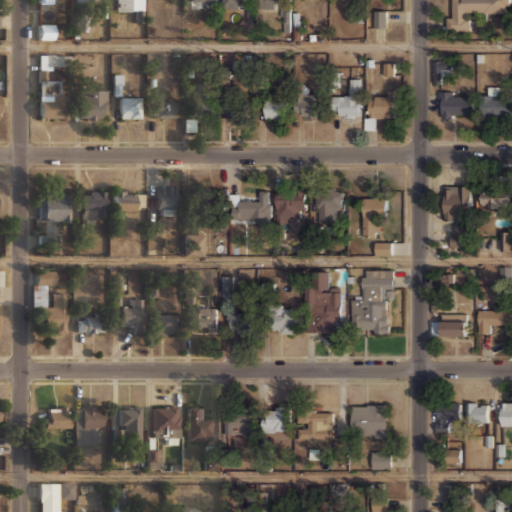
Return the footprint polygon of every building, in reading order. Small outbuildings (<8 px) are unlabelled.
[(107,0),(98,0),(98,15),(107,15),(107,0)] [(133,0),(113,0),(113,10),(133,10),(133,0)] [(205,0),(206,9),(217,8),(216,0),(205,0)] [(245,0),(221,0),(221,8),(245,8),(245,0)] [(258,0),(258,8),(276,8),(276,0),(258,0)] [(447,30),(468,30),(468,12),(509,12),(509,0),(454,0),(454,11),(447,11),(447,30)] [(374,27),(387,27),(387,10),(374,10),(374,27)] [(53,23),(37,23),(37,38),(53,38),(53,23)] [(39,119),(61,118),(61,79),(48,79),(48,64),(68,64),(68,54),(38,54),(39,119)] [(450,74),(450,62),(434,62),(434,74),(450,74)] [(384,76),(395,75),(394,63),(383,63),(384,76)] [(332,107),(339,107),(339,117),(359,117),(360,78),(350,78),(350,96),(332,95),(332,107)] [(191,117),(212,117),(212,79),(191,79),(191,117)] [(105,119),(105,89),(80,89),(80,119),(105,119)] [(395,119),(395,89),(385,89),(385,98),(365,98),(365,119),(395,119)] [(295,115),(322,115),(322,91),(295,91),(295,115)] [(464,98),(464,91),(441,91),(441,117),(462,117),(462,111),(473,111),(473,98),(464,98)] [(511,94),(480,94),(480,117),(511,117),(511,94)] [(139,96),(119,96),(119,118),(139,118),(139,96)] [(151,117),(174,117),(174,96),(151,96),(151,117)] [(228,119),(247,119),(247,98),(228,98),(228,119)] [(265,117),(286,117),(286,98),(265,98),(265,117)] [(155,215),(175,215),(175,183),(155,183),(155,215)] [(470,185),(443,185),(443,219),(470,219),(470,185)] [(509,207),(509,188),(481,188),(481,207),(509,207)] [(104,189),(81,189),(81,217),(104,217),(104,189)] [(113,210),(135,210),(135,189),(113,189),(113,210)] [(342,190),(313,190),(313,223),(342,223),(342,190)] [(260,200),(231,200),(231,221),(270,221),(270,191),(260,191),(260,200)] [(276,191),(276,223),(295,223),(295,213),(305,213),(305,191),(276,191)] [(42,195),(42,221),(69,221),(69,195),(42,195)] [(363,197),(363,236),(379,236),(379,217),(387,217),(387,197),(363,197)] [(467,244),(467,226),(453,226),(453,244),(467,244)] [(500,251),(511,250),(511,231),(500,231),(500,251)] [(203,233),(184,233),(184,255),(203,255),(203,233)] [(393,254),(393,241),(375,241),(375,254),(393,254)] [(499,280),(511,280),(511,267),(500,267),(499,280)] [(361,298),(352,298),(351,324),(361,324),(361,332),(390,333),(390,290),(393,290),(393,269),(362,268),(361,298)] [(64,332),(64,292),(50,292),(50,301),(44,301),(44,284),(53,284),(53,270),(32,270),(32,305),(41,305),(41,325),(50,325),(50,332),(64,332)] [(328,272),(316,272),(315,284),(309,284),(308,332),(341,332),(342,289),(328,289),(328,272)] [(232,275),(222,275),(222,298),(232,298),(232,275)] [(130,306),(119,306),(119,326),(141,326),(141,298),(130,298),(130,306)] [(191,306),(191,329),(216,330),(217,306),(191,306)] [(269,309),(269,332),(297,332),(297,309),(269,309)] [(478,332),(491,332),(491,324),(507,324),(507,334),(511,334),(511,309),(478,309),(478,332)] [(228,311),(228,331),(254,331),(254,311),(228,311)] [(176,313),(152,313),(152,333),(176,333),(176,313)] [(467,313),(440,313),(440,324),(432,324),(432,334),(467,334),(467,313)] [(77,332),(99,332),(99,315),(77,315),(77,332)] [(436,431),(449,431),(449,421),(460,421),(460,402),(436,402),(436,431)] [(488,402),(467,402),(467,421),(488,421),(488,402)] [(511,402),(500,402),(500,426),(511,426),(511,402)] [(387,404),(352,404),(352,427),(360,427),(360,436),(387,436),(387,404)] [(66,406),(45,406),(45,426),(66,426),(66,406)] [(74,444),(102,444),(102,411),(93,411),(93,406),(74,406),(74,444)] [(140,406),(119,406),(119,436),(140,436),(140,406)] [(151,406),(151,435),(167,435),(167,443),(179,443),(179,406),(151,406)] [(262,406),(262,430),(289,430),(289,406),(262,406)] [(211,417),(200,417),(200,407),(187,407),(187,438),(211,438),(211,417)] [(223,432),(250,432),(250,409),(223,409),(223,432)] [(333,409),(297,409),(297,438),(333,438),(333,409)] [(348,438),(334,438),(334,454),(347,454),(348,438)] [(445,462),(461,462),(461,445),(445,445),(445,462)] [(160,468),(160,447),(146,447),(146,468),(160,468)] [(273,448),(258,449),(258,471),(274,471),(273,448)] [(371,468),(391,468),(391,451),(371,451),(371,468)] [(204,470),(217,471),(218,458),(204,458),(204,470)] [(38,511),(61,511),(61,500),(72,499),(72,481),(38,482),(38,511)] [(444,499),(457,500),(457,485),(444,485),(444,499)] [(110,505),(124,504),(124,486),(110,487),(110,505)] [(387,511),(388,497),(372,496),(371,511),(387,511)] [(502,511),(502,506),(509,507),(509,500),(496,500),(495,511),(502,511)]
